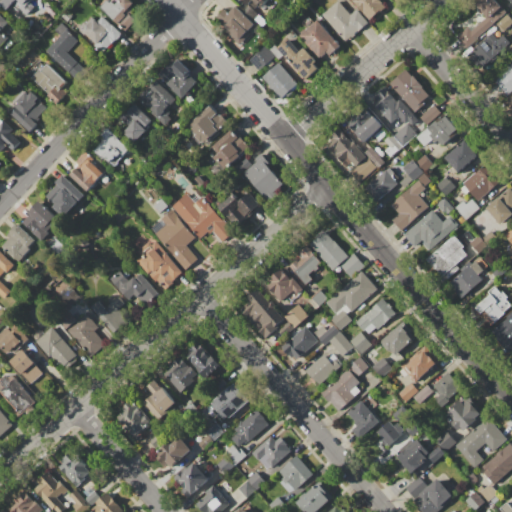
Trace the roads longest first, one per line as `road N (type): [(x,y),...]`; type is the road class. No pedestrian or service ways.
road 1 (residential): [(166,0),(511,402)]
road 2 (residential): [(323,187),(0,477)]
road 3 (residential): [(197,0),(0,209)]
road 4 (residential): [(200,294),(386,511)]
road 5 (residential): [(448,0),(287,144)]
road 6 (residential): [(412,32),(511,147)]
road 7 (residential): [(74,412),(161,511)]
